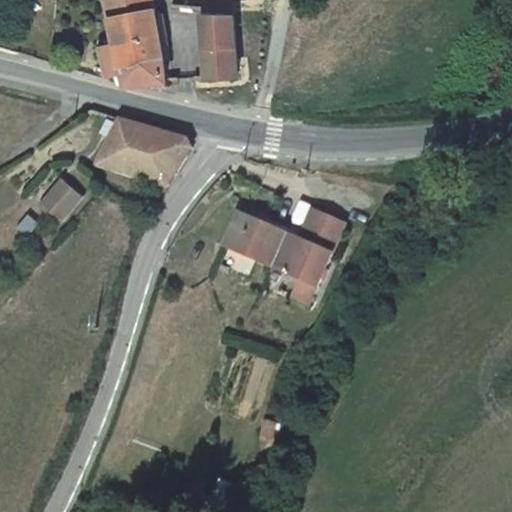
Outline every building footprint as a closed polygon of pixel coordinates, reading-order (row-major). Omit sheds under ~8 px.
[(131,40),(134,58),(164,54),(154,0),(112,0),(119,40),(131,40)] [(239,75),(238,15),(206,15),(205,18),(207,74),(239,75)] [(131,40),(119,40),(107,41),(110,73),(125,72),(126,82),(167,78),(164,54),(134,58),(131,40)] [(100,161),(170,179),(200,141),(125,118),(100,161)] [(65,174),(49,191),(70,211),(86,194),(65,174)] [(253,206),(232,200),(220,235),(284,255),(300,259),(317,264),(318,265),(338,200),(305,189),(298,214),(296,219),(253,206)] [(49,191),(41,200),(63,219),(70,211),(49,191)] [(254,201),(253,206),(296,219),(298,214),(254,201)] [(300,259),(295,277),(311,282),(317,264),(300,259)] [(284,398),(272,395),(267,413),(280,416),(284,398)]
